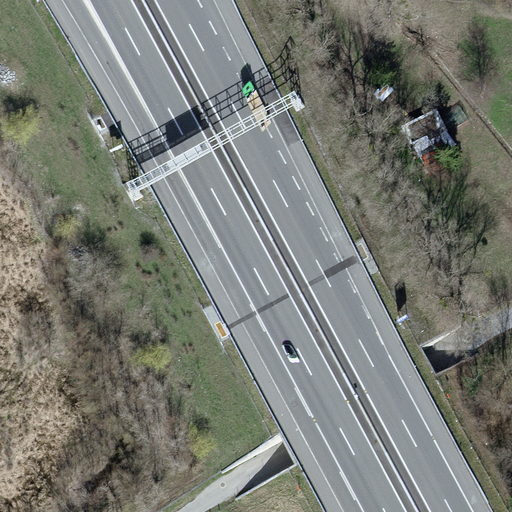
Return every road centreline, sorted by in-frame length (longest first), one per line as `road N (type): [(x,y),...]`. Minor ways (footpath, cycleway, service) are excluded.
road 1 (motorway): [(110,0),(386,511)]
road 2 (motorway): [(453,511),(177,0)]
road 3 (unclassified): [(511,316),(194,511)]
